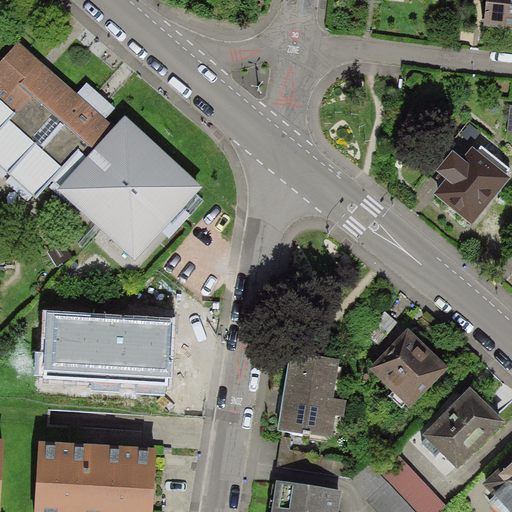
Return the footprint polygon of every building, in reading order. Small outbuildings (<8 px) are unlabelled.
[(511,0),(478,0),(476,29),(511,32),(511,0)] [(184,193),(19,45),(0,66),(0,167),(35,199),(50,182),(129,253),(184,193)] [(511,109),(505,108),(502,134),(511,135),(511,109)] [(455,163),(446,156),(429,177),(441,187),(430,201),(468,230),(505,183),(501,179),(505,174),(492,163),(501,151),(464,123),(451,140),(465,151),(455,163)] [(62,246),(46,255),(55,269),(70,259),(62,246)] [(174,318),(44,312),(41,372),(171,377),(174,318)] [(441,373),(395,328),(357,366),(402,411),(441,373)] [(334,366),(281,359),(271,435),(324,442),(327,420),(339,421),(342,396),(331,395),(334,366)] [(499,430),(462,391),(414,437),(450,476),(499,430)] [(40,446),(35,511),(154,511),(159,453),(40,446)] [(448,511),(449,511),(393,452),(371,472),(408,511),(448,511)] [(511,511),(511,454),(474,491),(494,511),(511,511)] [(330,511),(332,494),(268,486),(264,511),(330,511)]
